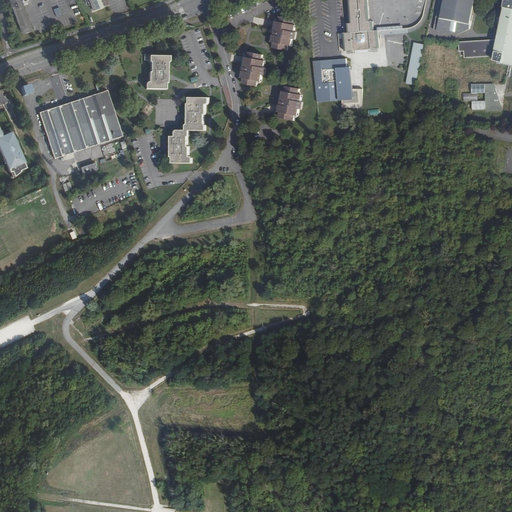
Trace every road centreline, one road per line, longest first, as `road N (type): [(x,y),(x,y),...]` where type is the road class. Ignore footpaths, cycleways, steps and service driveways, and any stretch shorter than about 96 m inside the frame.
road 1 (residential): [(151,235),(215,169),(234,128),(233,93),(207,9)]
road 2 (secondary): [(114,29),(0,67)]
